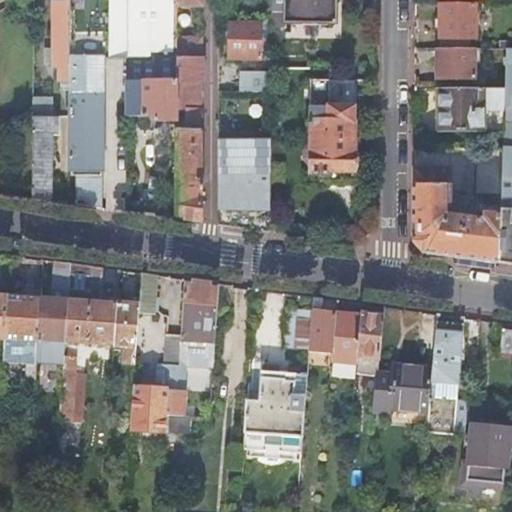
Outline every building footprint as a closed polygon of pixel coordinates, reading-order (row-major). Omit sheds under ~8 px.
[(69,0),(70,7),(70,55),(104,55),(104,57),(127,57),(127,55),(126,0),(69,0)] [(126,0),(127,55),(132,55),(147,55),(148,52),(163,52),(172,52),(172,0),(126,0)] [(272,0),(272,21),(272,27),(285,28),(285,23),(335,23),(335,0),(272,0)] [(476,4),(440,3),(440,48),(467,49),(467,38),(475,38),(476,4)] [(70,55),(70,7),(54,7),(53,67),(69,67),(70,55)] [(272,21),(261,21),(261,23),(229,23),(229,57),(261,58),(261,27),(265,27),(265,29),(272,29),(272,27),(272,21)] [(203,36),(176,36),(176,52),(176,56),(202,56),(203,36)] [(487,50),(467,49),(440,48),(437,48),(437,78),(474,79),(475,59),(481,59),(481,54),(487,54),(487,50)] [(511,177),(511,50),(506,50),(505,88),(504,110),(502,148),(500,208),(509,208),(510,178),(511,177)] [(147,55),(132,55),(132,73),(138,70),(162,70),(163,52),(148,52),(147,55)] [(70,55),(69,67),(69,169),(76,169),(76,204),(90,206),(103,208),(104,57),(104,55),(70,55)] [(176,56),(176,80),(176,109),(186,109),(202,109),(202,56),(176,56)] [(32,58),(29,198),(51,201),(51,134),(59,134),(58,75),(45,75),(45,58),(32,58)] [(242,71),(241,90),(272,91),(272,72),(242,71)] [(145,80),(127,79),(127,115),(155,115),(155,121),(176,121),(176,109),(176,80),(155,80),(155,73),(145,73),(145,80)] [(356,81),(329,81),(311,80),(309,124),(311,125),(311,144),(304,151),(304,159),(308,165),(311,165),(311,174),(329,175),(329,181),(355,181),(355,120),(353,120),(354,107),(355,107),(356,81)] [(504,110),(505,88),(496,88),(487,89),(438,87),(438,131),(483,131),(484,110),(504,110)] [(176,129),(175,218),(188,220),(201,221),(202,109),(186,109),(185,129),(176,129)] [(217,140),(218,224),(238,226),(264,230),(270,231),(271,140),(217,140)] [(498,263),(500,208),(502,148),(474,148),(474,194),(490,195),(489,208),(481,208),(481,214),(468,212),(468,208),(457,207),(457,211),(449,210),(449,170),(414,169),(414,236),(420,245),(427,253),(454,257),(471,259),(498,263)] [(511,264),(511,177),(510,178),(509,208),(500,208),(498,263),(499,263),(511,264)] [(51,299),(41,298),(38,340),(49,341),(48,362),(63,364),(70,263),(62,262),(54,261),(53,261),(51,299)] [(87,265),(70,263),(63,364),(58,421),(70,422),(77,342),(115,346),(118,303),(101,302),(103,267),(87,265)] [(139,304),(135,362),(134,371),(139,371),(139,363),(145,363),(152,352),(157,275),(141,273),(139,304)] [(181,339),(215,342),(219,282),(211,282),(194,280),(185,280),(181,335),(181,339)] [(41,298),(7,296),(4,338),(38,341),(38,340),(41,298)] [(322,298),(312,296),(311,311),(309,349),(333,351),(336,313),(321,312),(322,298)] [(118,303),(115,346),(125,346),(124,362),(135,362),(139,304),(118,303)] [(309,349),(311,311),(284,309),(281,347),(309,349)] [(333,351),(332,359),(356,362),(360,316),(336,313),(333,351)] [(356,362),(356,368),(379,371),(384,316),(360,313),(360,316),(356,362)] [(465,318),(437,314),(432,369),(429,412),(427,432),(455,435),(455,433),(464,434),(468,400),(457,399),(465,318)] [(501,353),(511,354),(511,330),(503,330),(501,353)] [(181,339),(181,335),(166,333),(164,363),(179,364),(179,355),(181,339)] [(215,342),(181,339),(179,355),(214,357),(215,342)] [(378,375),(375,412),(391,413),(391,408),(429,412),(432,369),(395,366),(394,376),(378,375)] [(259,402),(247,401),(244,448),(262,450),(262,458),(283,459),(283,452),(301,453),(307,375),(262,372),(259,402)] [(146,431),(166,432),(167,415),(169,389),(133,386),(129,447),(146,449),(147,434),(146,431)] [(169,389),(167,415),(183,416),(184,390),(177,389),(169,389)] [(511,428),(472,425),(468,463),(464,463),(462,484),(503,488),(505,467),(507,467),(509,447),(511,446),(511,428)] [(128,458),(127,473),(140,474),(141,460),(128,458)]
